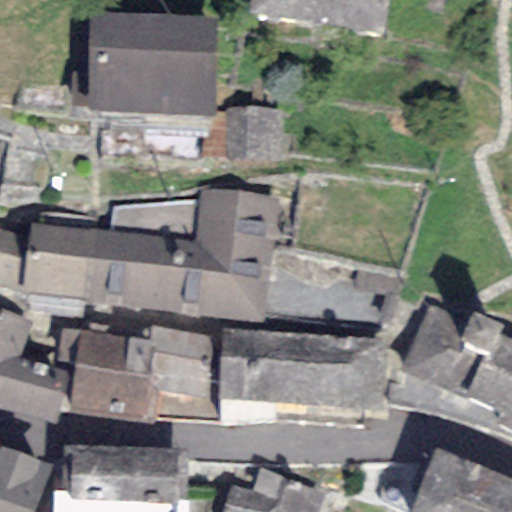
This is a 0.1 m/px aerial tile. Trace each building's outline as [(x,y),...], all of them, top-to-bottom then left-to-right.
[(387,0),(252,0),(250,15),(382,35),(387,0)] [(217,17),(89,12),(84,111),(212,117),(217,17)] [(283,109),(226,107),(225,162),(281,164),(283,109)] [(262,324),(277,198),(199,189),(198,202),(112,208),(110,233),(98,231),(90,301),(262,324)] [(98,231),(30,223),(28,238),(22,290),(22,294),(90,301),(98,231)] [(0,284),(22,290),(28,238),(0,229),(0,284)] [(511,339),(498,333),(504,324),(474,313),(431,307),(400,374),(500,413),(493,423),(511,431),(511,339)] [(0,407),(55,424),(70,373),(18,358),(32,319),(0,309),(0,407)] [(216,337),(152,326),(149,341),(82,330),(76,366),(69,411),(154,425),(159,393),(206,400),(216,337)] [(76,366),(82,330),(61,328),(55,363),(76,366)] [(383,341),(221,329),(216,401),(378,413),(383,341)] [(34,511),(51,465),(0,447),(0,511),(34,511)] [(51,511),(187,511),(188,449),(62,447),(61,481),(52,481),(51,511)] [(511,511),(511,479),(435,448),(408,511),(511,511)] [(316,511),(323,494),(259,467),(252,490),(231,486),(224,511),(316,511)]
